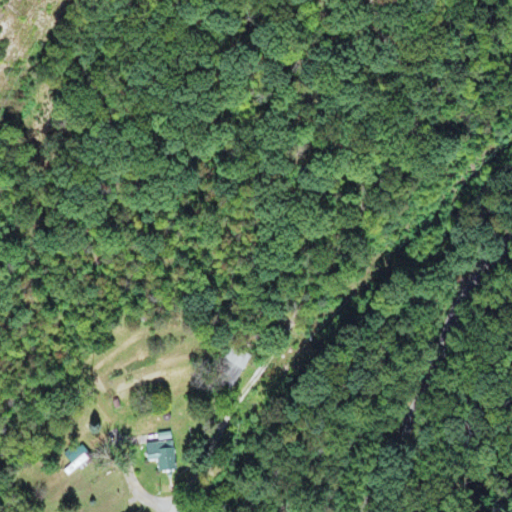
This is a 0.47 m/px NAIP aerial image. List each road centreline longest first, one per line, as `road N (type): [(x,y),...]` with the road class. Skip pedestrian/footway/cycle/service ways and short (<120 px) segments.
road 1 (residential): [(363,511),(459,298),(511,236)]
road 2 (residential): [(280,335),(173,511)]
